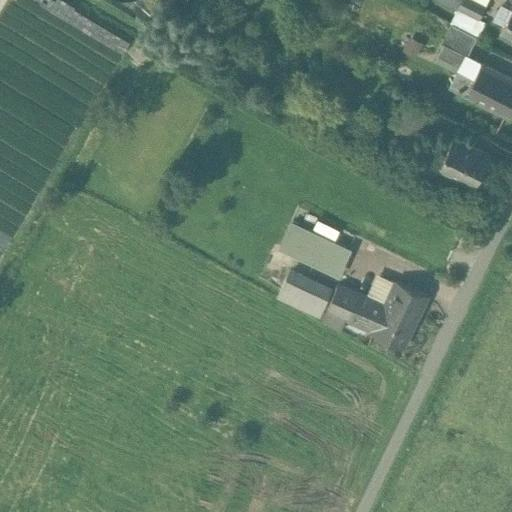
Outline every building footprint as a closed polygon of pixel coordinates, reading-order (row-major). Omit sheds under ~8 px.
[(435,0),(456,11),(458,7),(461,0),(435,0)] [(487,4),(478,0),(461,0),(458,7),(479,18),(487,4)] [(511,8),(501,30),(511,35),(511,8)] [(477,37),(452,24),(443,43),(468,56),(477,37)] [(511,110),(511,77),(483,62),(475,78),(467,95),(509,116),(511,110)] [(475,78),(459,70),(450,86),(467,95),(475,78)] [(374,106),(393,116),(400,104),(380,94),(374,106)] [(427,115),(407,105),(395,127),(415,137),(427,115)] [(490,153),(454,135),(438,167),(474,186),(490,153)] [(349,249),(292,223),(280,248),(338,273),(349,249)] [(331,289),(291,270),(279,295),(295,303),(319,314),(331,289)] [(428,295),(396,280),(385,304),(358,293),(347,317),(374,329),(372,333),(403,346),(428,295)] [(358,293),(338,284),(327,308),(347,317),(358,293)]
